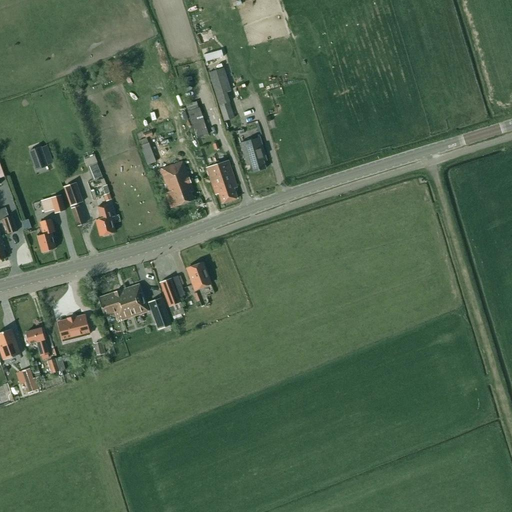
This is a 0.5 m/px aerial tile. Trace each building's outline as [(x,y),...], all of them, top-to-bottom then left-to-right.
[(209,73),(216,96),(229,91),(222,69),(209,73)] [(198,108),(196,102),(184,106),(197,139),(209,135),(208,133),(199,107),(198,108)] [(224,121),(234,118),(229,103),(219,106),(224,121)] [(266,160),(260,138),(240,144),(247,166),(251,165),(252,168),(253,172),(265,169),(263,161),(266,160)] [(155,162),(146,139),(138,142),(147,165),(155,162)] [(29,152),(36,170),(47,166),(40,147),(29,152)] [(237,188),(228,161),(227,161),(206,168),(215,195),(218,194),(222,204),(237,199),(234,189),(237,188)] [(176,207),(194,201),(191,192),(193,191),(183,163),(161,170),(168,193),(166,194),(171,208),(176,206),(176,207)] [(102,177),(96,164),(87,167),(88,170),(93,180),(102,177)] [(85,223),(78,203),(82,201),(76,183),(64,187),(78,226),(85,223)] [(61,195),(50,198),(54,214),(65,210),(61,195)] [(112,216),(108,204),(97,207),(101,219),(96,220),(96,221),(98,229),(99,228),(101,236),(99,236),(100,237),(115,233),(115,232),(114,232),(111,223),(112,223),(110,216),(112,216)] [(8,217),(6,210),(0,211),(0,220),(2,219),(7,234),(17,231),(12,216),(8,217)] [(54,251),(57,250),(57,249),(54,239),(55,239),(53,233),(56,232),(53,221),(52,219),(41,222),(44,235),(39,237),(44,253),(44,254),(54,251)] [(210,284),(202,263),(187,268),(195,290),(210,284)] [(178,298),(185,296),(181,285),(177,276),(160,283),(173,317),(184,312),(178,298)] [(139,285),(98,298),(104,316),(114,313),(117,322),(148,312),(139,285)] [(171,325),(162,298),(148,303),(158,330),(171,325)] [(68,319),(58,323),(62,336),(71,333),(72,336),(84,332),(85,335),(90,333),(84,314),(74,317),(74,316),(73,317),(74,318),(68,319),(68,318),(67,319),(68,319)] [(46,350),(45,346),(46,346),(41,328),(26,333),(29,344),(35,342),(37,348),(38,348),(39,352),(46,350)] [(11,329),(0,333),(0,350),(4,361),(20,354),(11,329)] [(103,353),(101,343),(94,344),(97,355),(103,353)] [(59,371),(55,359),(47,362),(51,373),(59,371)] [(29,369),(22,372),(26,383),(24,383),(27,393),(38,390),(34,378),(33,379),(29,369)]
